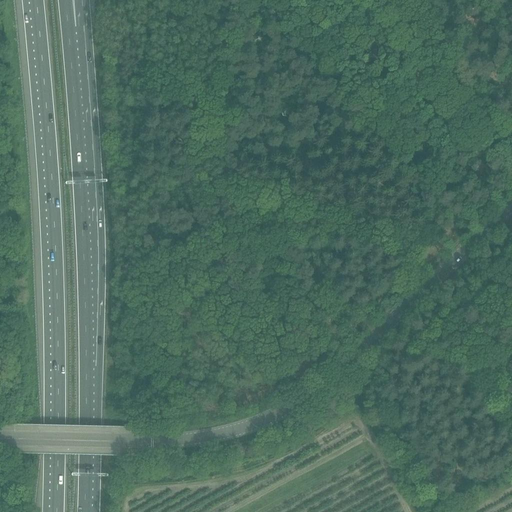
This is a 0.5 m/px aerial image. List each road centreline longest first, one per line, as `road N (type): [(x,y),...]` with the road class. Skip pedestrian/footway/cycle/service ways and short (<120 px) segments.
road 1 (tertiary): [(14,438),(177,441),(287,409),(511,206)]
road 2 (motorway): [(33,0),(52,254),(52,511)]
road 3 (motorway): [(84,511),(83,251),(68,27)]
